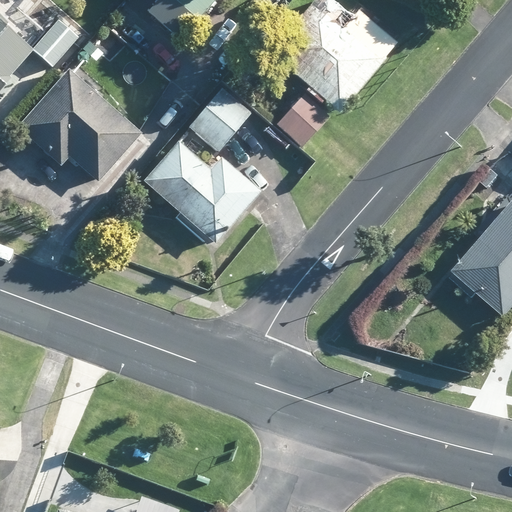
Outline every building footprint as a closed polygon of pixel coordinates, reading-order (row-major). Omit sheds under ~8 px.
[(219,0),(173,0),(200,23),(219,0)] [(361,7),(353,17),(332,0),(324,0),(274,62),(342,116),(402,41),(376,20),(361,7)] [(0,29),(1,22),(0,21),(0,87),(7,80),(5,78),(11,71),(27,53),(0,29)] [(48,69),(73,39),(53,22),(43,34),(28,52),(34,57),(48,69)] [(72,79),(67,74),(63,70),(12,129),(24,139),(57,168),(65,158),(94,183),(136,135),(72,79)] [(193,100),(192,99),(171,82),(136,124),(143,129),(155,139),(158,142),(193,100)] [(246,117),(248,114),(218,89),(186,129),(192,133),(216,153),(246,117)] [(329,120),(305,98),(278,128),(303,150),(329,120)] [(206,171),(179,148),(174,143),(139,183),(209,244),(211,246),(251,202),(256,195),(216,160),(206,171)] [(511,308),(511,199),(481,236),(450,274),(452,275),(503,319),(511,308)]
